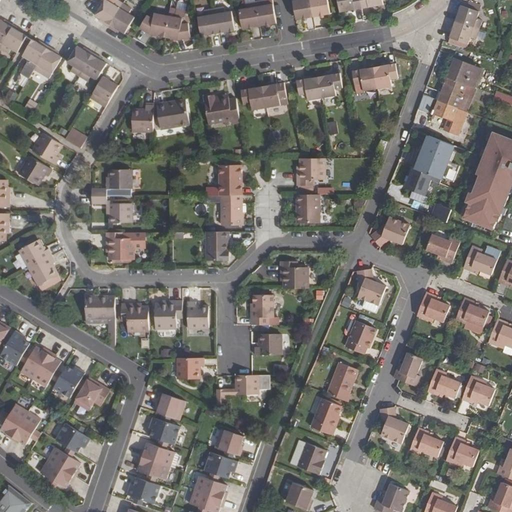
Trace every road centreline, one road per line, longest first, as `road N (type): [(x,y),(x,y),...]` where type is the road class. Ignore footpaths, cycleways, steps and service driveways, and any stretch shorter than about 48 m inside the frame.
road 1 (residential): [(140,64),(63,203),(65,232),(85,270),(100,279),(230,279),(271,243),(356,242)]
road 2 (residential): [(356,242),(421,276),(343,486),(359,511)]
road 3 (residential): [(0,293),(139,376),(93,511)]
road 4 (residential): [(356,242),(429,53)]
road 5 (residential): [(289,52),(387,36),(445,0)]
road 6 (residential): [(140,64),(173,71),(289,52)]
